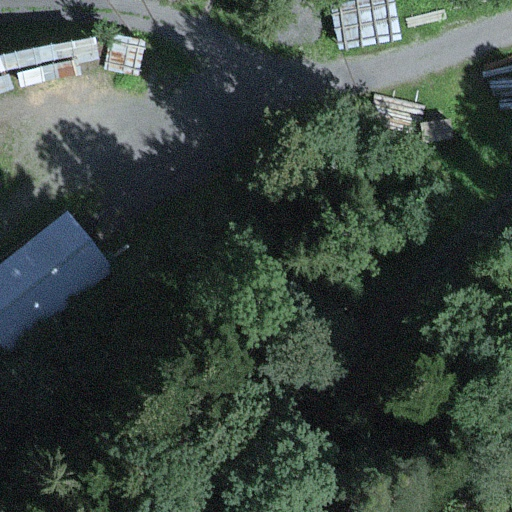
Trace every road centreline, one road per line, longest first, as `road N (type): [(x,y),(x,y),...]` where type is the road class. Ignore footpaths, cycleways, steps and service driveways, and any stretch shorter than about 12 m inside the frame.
road 1 (track): [(511,25),(355,74),(282,80),(178,23),(88,7),(0,6)]
road 2 (track): [(230,511),(458,239),(511,196)]
